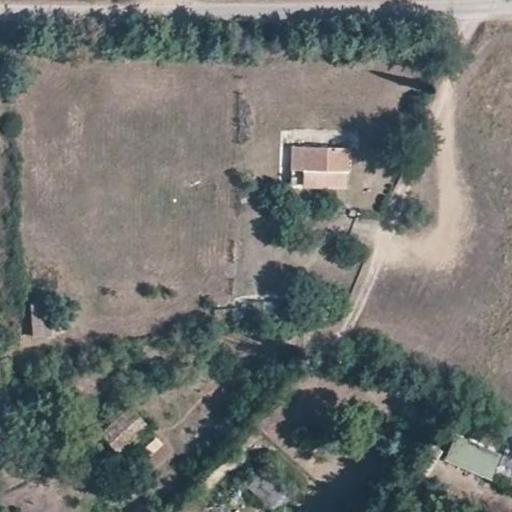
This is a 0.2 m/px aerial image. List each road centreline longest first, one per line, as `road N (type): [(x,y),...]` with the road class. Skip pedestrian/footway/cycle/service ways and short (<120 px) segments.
road 1 (unclassified): [(0,11),(511,4)]
road 2 (track): [(359,319),(479,7)]
